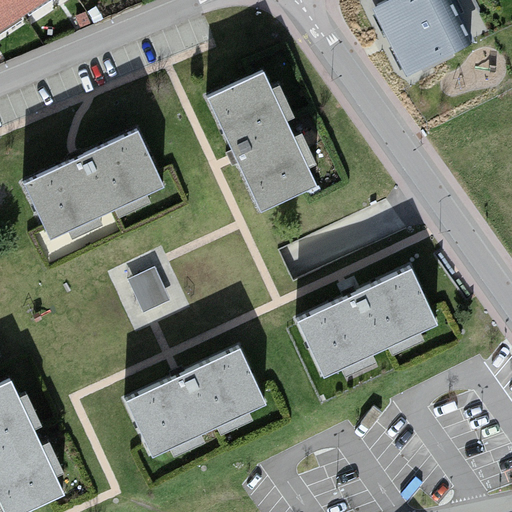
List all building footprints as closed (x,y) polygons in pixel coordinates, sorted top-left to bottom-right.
[(0,0),(0,36),(58,0),(0,0)] [(468,42),(453,9),(448,0),(374,0),(364,5),(398,81),(468,42)] [(268,75),(212,100),(266,216),(322,190),(314,171),(322,168),(307,135),(297,140),(289,123),(300,119),(285,87),(275,92),(268,75)] [(143,133),(29,186),(54,241),(70,234),(74,244),(106,229),(102,220),(119,212),(123,220),(155,205),(151,197),(169,189),(143,133)] [(415,269),(303,325),(330,379),(346,371),(351,379),(381,364),(378,357),(394,349),(398,357),(428,342),(424,334),(443,325),(415,269)] [(244,350),(130,403),(156,457),(173,449),(178,459),(211,443),(207,435),(221,428),(226,439),(259,423),(254,414),(270,406),(244,350)] [(15,381),(0,387),(0,496),(7,511),(35,511),(69,497),(60,477),(68,474),(54,441),(44,446),(37,430),(46,427),(31,394),(23,398),(15,381)]
